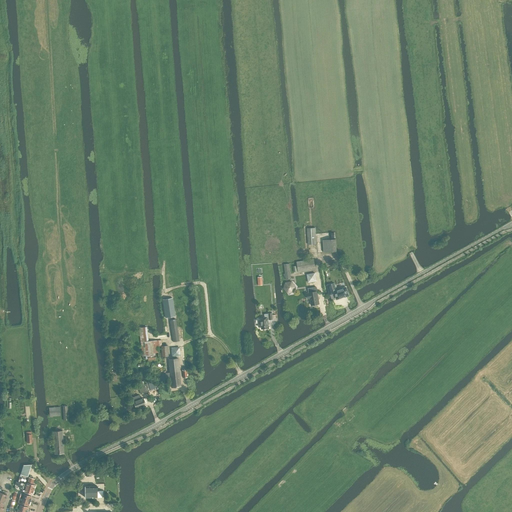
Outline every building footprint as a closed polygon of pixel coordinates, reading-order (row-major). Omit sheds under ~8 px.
[(308,244),(316,244),(315,228),(307,228),(308,244)] [(323,252),(336,251),(336,239),(323,240),(323,252)] [(298,272),(310,270),(310,268),(315,267),(314,259),(297,262),(298,272)] [(308,282),(316,281),(315,273),(307,274),(308,282)] [(287,291),(292,290),(295,285),(291,280),(285,281),(283,286),(287,291)] [(334,283),(327,285),(330,295),(335,293),(337,299),(348,295),(346,288),(336,290),(334,283)] [(317,291),(316,287),(307,289),(308,293),(307,293),(308,299),(310,298),(311,305),(319,304),(317,291)] [(172,297),(162,299),(165,318),(175,316),(172,297)] [(261,320),(258,320),(258,327),(262,327),(262,329),(268,328),(268,320),(269,319),(273,319),(272,313),(268,314),(266,314),(267,318),(261,319),(261,320)] [(176,319),(170,320),(173,342),(179,341),(176,319)] [(156,340),(141,342),(142,356),(145,356),(146,359),(147,359),(147,360),(155,360),(155,353),(158,352),(156,340)] [(180,386),(178,358),(169,359),(170,373),(165,373),(166,378),(170,377),(171,387),(180,386)] [(154,381),(148,383),(150,390),(156,388),(154,381)] [(140,399),(139,395),(132,397),(133,401),(136,409),(145,405),(142,398),(140,399)] [(49,417),(52,417),(52,416),(60,416),(59,407),(49,408),(49,417)] [(64,453),(62,430),(53,431),(53,442),(49,442),(50,446),(54,446),(54,454),(64,453)] [(27,477),(31,465),(23,465),(20,475),(27,477)] [(23,484),(23,487),(33,490),(35,485),(32,485),(34,479),(29,477),(26,484),(23,484)] [(21,483),(19,488),(22,489),(22,491),(24,492),(32,494),(33,490),(23,487),(23,484),(21,483)] [(97,491),(97,486),(85,486),(85,497),(97,497),(103,497),(103,491),(97,491)]
